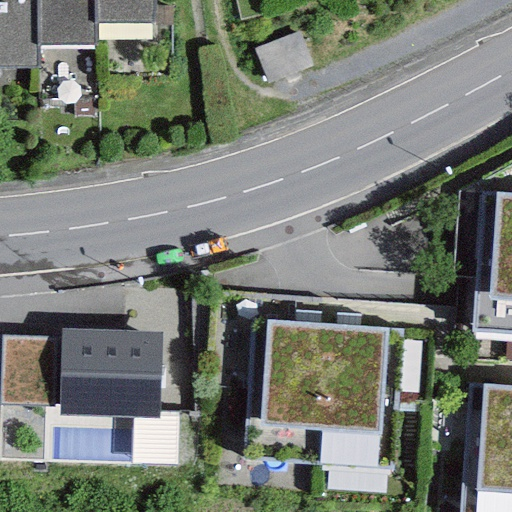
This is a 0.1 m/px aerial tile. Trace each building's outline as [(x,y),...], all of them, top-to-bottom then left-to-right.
[(5,0),(0,0),(0,105),(9,105),(8,73),(5,0)] [(63,0),(5,0),(8,73),(65,72),(64,52),(63,0)] [(63,0),(64,52),(124,50),(124,33),(122,0),(63,0)] [(122,0),(124,33),(179,32),(178,0),(122,0)] [(300,30),(259,48),(274,81),(315,62),(300,30)] [(511,199),(502,199),(495,297),(511,298),(511,199)] [(384,333),(271,326),(265,423),(378,430),(384,333)] [(159,337),(67,335),(65,414),(157,416),(159,337)] [(511,391),(489,390),(482,489),(511,491),(511,391)]
